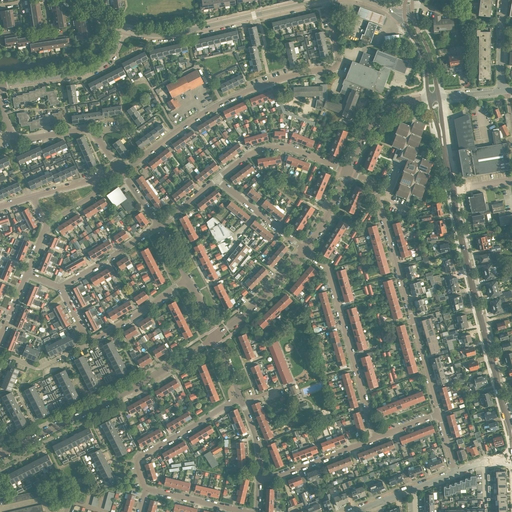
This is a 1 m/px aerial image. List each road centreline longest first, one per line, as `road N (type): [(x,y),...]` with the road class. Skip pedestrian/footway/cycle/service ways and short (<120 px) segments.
road 1 (residential): [(120,169),(221,102),(336,62),(324,0)]
road 2 (residential): [(438,413),(373,186),(347,171)]
road 3 (residential): [(511,433),(452,190)]
road 4 (residential): [(0,454),(215,336)]
road 5 (residential): [(375,438),(327,268),(305,249)]
road 6 (residential): [(307,1),(173,33),(122,29)]
road 7 (residential): [(145,489),(135,460),(239,395)]
road 8 (residential): [(0,85),(89,72),(111,55),(122,29)]
road 9 (residential): [(216,179),(268,147),(347,171)]
road 10 (residential): [(215,336),(305,249)]
road 11 (residential): [(259,477),(375,438)]
